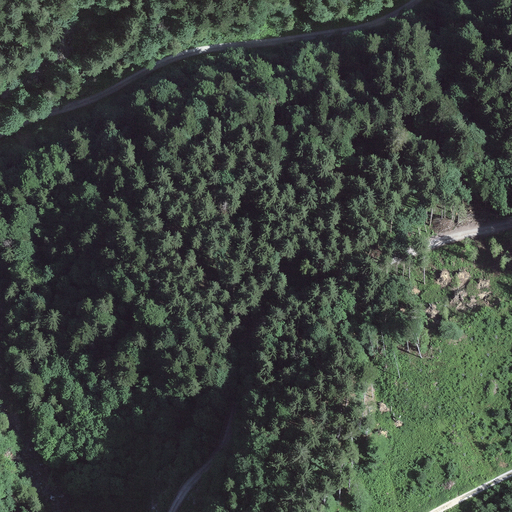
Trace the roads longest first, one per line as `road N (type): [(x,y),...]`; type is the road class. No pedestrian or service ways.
road 1 (track): [(511,223),(375,268),(259,327),(239,354),(230,431),(171,511)]
road 2 (track): [(0,137),(183,54),(345,32),(416,0)]
